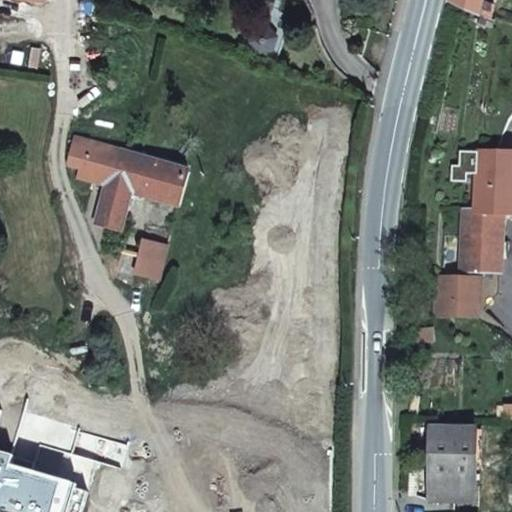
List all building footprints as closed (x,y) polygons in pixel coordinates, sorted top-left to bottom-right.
[(483,0),(452,0),(452,1),(481,12),(483,0)] [(487,0),(483,0),(481,12),(492,17),(495,3),(487,0)] [(281,34),(270,22),(253,27),(249,42),(260,54),(276,50),(281,34)] [(180,208),(189,172),(118,150),(77,140),(70,165),(82,168),(80,178),(108,187),(97,224),(122,231),(132,193),(180,208)] [(478,176),(479,153),(461,152),(461,167),(453,167),(452,183),(468,184),(469,176),(478,176)] [(511,154),(479,153),(478,176),(477,212),(477,213),(505,214),(505,215),(511,215),(511,154)] [(483,273),(502,273),(505,215),(505,214),(477,213),(477,212),(465,211),(462,271),(474,272),(473,279),(437,277),(435,315),(480,317),(483,273)] [(134,276),(162,281),(168,251),(161,247),(147,244),(146,250),(139,248),(134,276)] [(477,431),(431,430),(431,501),(476,503),(477,431)]
